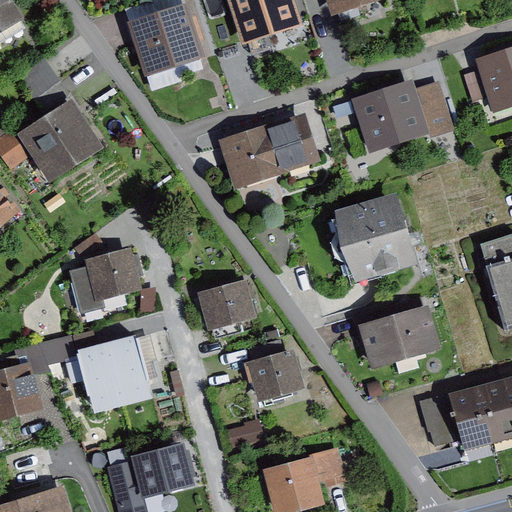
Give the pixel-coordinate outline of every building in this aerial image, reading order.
[(0,0),(0,32),(20,20),(7,0),(0,0)] [(234,0),(248,43),(268,37),(266,31),(294,22),(287,0),(234,0)] [(363,0),(332,0),(336,10),(363,0)] [(197,54),(183,11),(135,27),(149,69),(155,88),(176,81),(170,62),(197,54)] [(511,100),(511,53),(482,63),(496,106),(511,100)] [(18,76),(35,99),(58,83),(42,59),(18,76)] [(488,94),(480,72),(466,77),(473,99),(488,94)] [(67,95),(58,83),(35,99),(43,112),(67,95)] [(422,130),(408,88),(360,103),(374,145),(422,130)] [(93,145),(70,109),(28,136),(51,172),(93,145)] [(314,159),(303,123),(227,146),(238,182),(314,159)] [(24,156),(10,136),(0,142),(0,148),(12,166),(24,156)] [(0,218),(12,209),(0,192),(0,218)] [(165,229),(157,200),(143,204),(151,233),(165,229)] [(335,258),(345,263),(362,258),(365,271),(410,258),(403,235),(408,234),(405,222),(400,223),(394,203),(349,216),(353,229),(336,234),(331,243),(335,258)] [(511,234),(481,245),(487,267),(486,267),(505,331),(511,329),(511,234)] [(73,273),(82,312),(103,306),(100,297),(137,288),(134,277),(141,275),(137,258),(130,260),(128,253),(90,263),(92,268),(73,273)] [(212,325),(216,338),(239,332),(236,319),(251,315),(243,285),(204,296),(212,326),(212,325)] [(394,358),(398,372),(418,366),(414,352),(435,346),(425,312),(422,298),(360,316),(374,364),(394,358)] [(63,357),(62,352),(73,349),(70,337),(40,344),(47,362),(63,357)] [(138,339),(108,346),(119,388),(149,380),(138,339)] [(250,351),(254,365),(253,365),(261,397),(299,386),(291,355),(283,357),(279,343),(250,351)] [(88,396),(119,388),(108,346),(77,354),(80,363),(70,366),(74,380),(83,378),(88,396)] [(0,363),(0,411),(38,401),(29,367),(20,370),(16,358),(0,363)] [(511,409),(505,383),(478,391),(491,436),(511,430),(511,409)] [(478,391),(451,398),(454,409),(458,424),(462,439),(463,444),(491,436),(478,391)] [(420,402),(424,417),(454,409),(451,398),(450,394),(420,402)] [(429,432),(431,431),(458,424),(454,409),(424,417),(429,432)] [(435,446),(462,439),(458,424),(431,431),(435,446)] [(53,463),(49,449),(21,457),(25,471),(53,463)] [(139,479),(134,462),(109,469),(120,511),(146,511),(142,492),(147,491),(187,481),(179,451),(139,461),(144,478),(139,479)] [(315,456),(316,461),(270,473),(280,511),(318,501),(312,477),(326,473),(328,483),(344,479),(336,451),(315,456)] [(66,511),(59,491),(0,510),(0,511),(66,511)]
